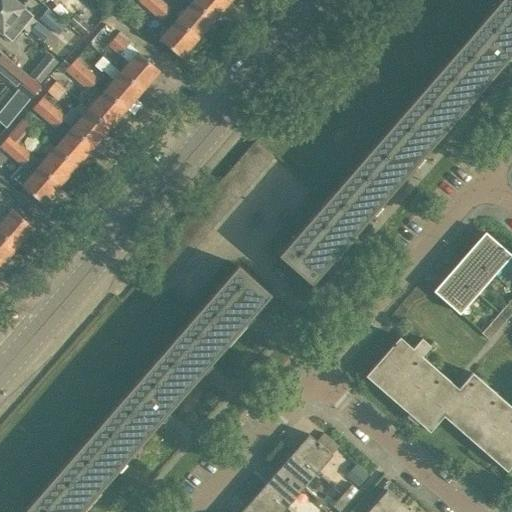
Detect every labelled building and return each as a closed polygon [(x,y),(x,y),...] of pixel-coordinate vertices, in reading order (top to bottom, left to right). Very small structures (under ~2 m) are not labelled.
[(13,0),(0,0),(0,10),(22,29),(32,16),(23,8),(24,8),(13,0)] [(107,4),(102,0),(98,0),(94,6),(101,11),(107,4)] [(152,4),(156,0),(137,0),(137,1),(149,12),(154,6),(152,4)] [(169,9),(158,0),(156,0),(152,4),(154,6),(149,12),(159,20),(169,9)] [(192,0),(192,1),(214,20),(231,1),(229,0),(192,0)] [(511,0),(499,0),(277,254),(310,283),(323,269),(329,261),(333,265),(336,261),(340,257),(336,254),(371,213),(375,216),(379,213),(382,208),(378,205),(414,164),(418,168),(421,164),(425,160),(420,156),(457,114),(462,117),(465,114),(468,110),(464,106),(500,65),(504,69),(507,65),(511,61),(507,58),(511,51),(511,0)] [(214,20),(192,1),(175,20),(197,39),(214,20)] [(47,9),(38,19),(57,35),(66,25),(47,9)] [(15,38),(22,29),(0,10),(0,33),(1,35),(2,34),(11,42),(15,37),(15,38)] [(74,15),(68,23),(82,34),(88,27),(74,15)] [(180,59),(197,39),(175,20),(158,40),(180,59)] [(49,33),(36,23),(29,31),(42,41),(49,33)] [(119,54),(128,44),(117,34),(107,46),(118,56),(119,54)] [(1,52),(0,53),(0,73),(17,89),(0,109),(0,123),(4,127),(31,96),(40,86),(19,67),(1,52)] [(159,71),(137,53),(121,71),(143,90),(159,71)] [(57,63),(47,54),(29,75),(39,84),(57,63)] [(102,71),(113,80),(105,90),(126,109),(143,90),(121,71),(120,73),(101,57),(93,66),(101,73),(102,71)] [(81,75),(86,69),(75,60),(65,71),(77,82),(83,76),(81,75)] [(98,79),(86,69),(81,75),(83,76),(77,82),(87,91),(98,79)] [(65,90),(55,82),(47,92),(57,100),(65,90)] [(126,109),(105,90),(88,109),(109,128),(126,109)] [(48,113),(53,107),(42,98),(32,109),(44,120),(49,114),(48,113)] [(71,129),(92,147),(109,128),(88,109),(80,102),(72,111),(80,118),(71,129)] [(64,117),(53,107),(48,113),(49,114),(44,120),(54,129),(64,117)] [(55,147),(76,166),(92,147),(71,129),(55,147)] [(15,150),(20,145),(9,135),(0,145),(0,148),(11,158),(17,152),(15,150)] [(255,140),(248,149),(266,165),(274,156),(255,140)] [(17,152),(11,158),(20,166),(21,167),(29,158),(32,155),(20,145),(15,150),(17,152)] [(38,166),(59,185),(76,166),(55,147),(38,166)] [(248,149),(240,158),(258,174),(266,165),(248,149)] [(42,204),(59,185),(38,166),(29,158),(21,167),(20,166),(11,177),(42,204)] [(240,158),(232,167),(250,184),(258,174),(240,158)] [(232,167),(224,176),(242,193),(250,184),(232,167)] [(224,176),(216,186),(234,202),(242,193),(224,176)] [(216,186),(208,195),(226,211),(234,202),(216,186)] [(208,195),(200,204),(218,220),(226,211),(208,195)] [(200,204),(192,213),(210,229),(218,220),(200,204)] [(11,209),(0,221),(0,233),(15,247),(32,227),(11,209)] [(192,213),(184,222),(202,238),(210,229),(192,213)] [(184,222),(176,231),(194,247),(202,238),(184,222)] [(176,231),(168,240),(186,256),(194,247),(176,231)] [(485,232),(467,253),(493,276),(511,255),(485,232)] [(0,264),(15,247),(0,233),(0,264)] [(168,240),(160,249),(179,265),(186,256),(168,240)] [(160,249),(152,258),(171,275),(179,265),(160,249)] [(493,276),(467,253),(450,272),(476,295),(493,276)] [(163,284),(171,275),(152,258),(144,267),(163,284)] [(22,511),(23,511),(78,511),(120,465),(163,415),(205,367),(247,318),(269,294),(237,265),(22,511)] [(459,313),(476,295),(450,272),(434,291),(459,313)] [(505,321),(511,312),(511,297),(497,314),(505,321)] [(487,340),(505,321),(497,314),(480,334),(487,340)] [(429,347),(420,339),(419,341),(412,347),(411,349),(419,357),(421,355),(429,347)] [(511,415),(473,381),(459,396),(395,341),(365,376),(429,432),(443,416),(462,433),(505,471),(511,462),(511,415)] [(315,441),(331,454),(338,446),(323,433),(315,441)] [(315,441),(308,434),(292,452),(315,473),(331,454),(315,441)] [(276,470),(299,491),(315,473),(292,452),(276,470)] [(347,478),(357,487),(367,475),(358,466),(347,478)] [(261,488),(284,508),(299,491),(276,470),(261,488)] [(350,484),(340,495),(348,502),(358,491),(350,484)] [(280,511),(284,508),(261,488),(245,506),(252,511),(280,511)] [(365,511),(397,511),(404,505),(385,489),(365,511)] [(337,511),(339,511),(348,502),(340,495),(330,506),(337,511)]
